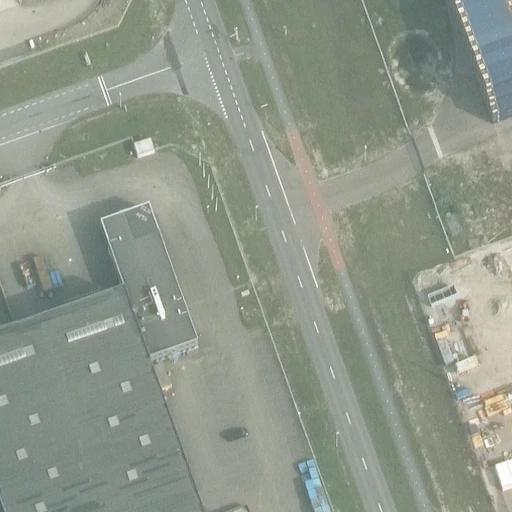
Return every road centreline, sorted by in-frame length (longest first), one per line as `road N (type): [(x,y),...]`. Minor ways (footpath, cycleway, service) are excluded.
road 1 (unclassified): [(380,511),(217,52)]
road 2 (unclassified): [(0,128),(217,52)]
